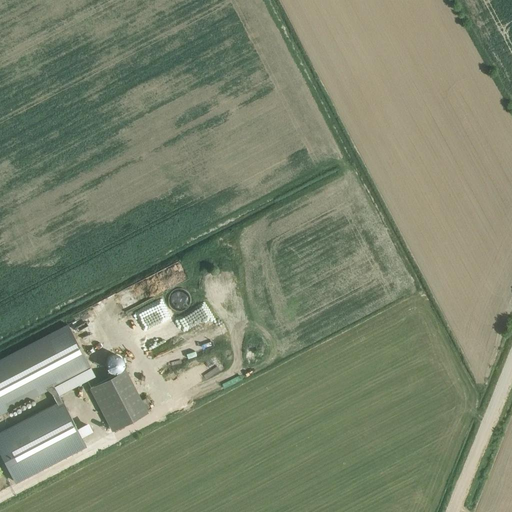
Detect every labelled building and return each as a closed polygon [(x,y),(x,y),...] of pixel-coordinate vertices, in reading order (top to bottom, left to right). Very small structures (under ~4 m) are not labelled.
[(177,290),(177,306),(187,306),(187,290),(177,290)] [(68,324),(0,359),(0,413),(90,367),(68,324)] [(196,333),(183,340),(192,356),(205,348),(196,333)] [(126,368),(89,387),(112,431),(148,412),(126,368)] [(62,399),(0,431),(0,454),(15,483),(86,446),(62,399)]
